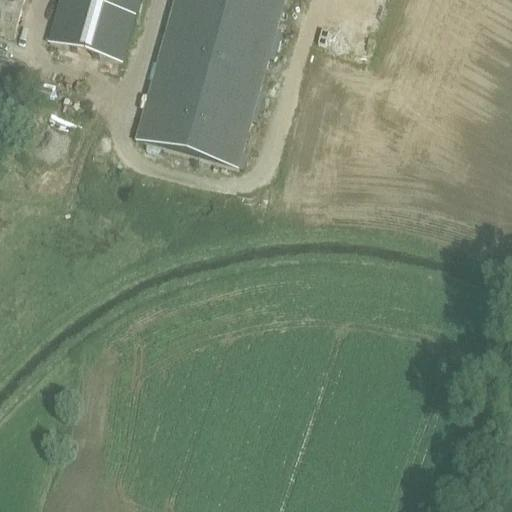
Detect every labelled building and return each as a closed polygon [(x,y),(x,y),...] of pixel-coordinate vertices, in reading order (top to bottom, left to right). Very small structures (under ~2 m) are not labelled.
[(0,0),(0,38),(12,41),(22,0),(0,0)] [(60,0),(48,46),(123,66),(140,0),(60,0)] [(176,0),(136,144),(238,172),(286,0),(176,0)] [(0,106),(14,110),(19,95),(31,98),(37,75),(25,72),(25,71),(0,64),(0,106)] [(35,100),(49,104),(51,94),(38,91),(35,100)] [(18,129),(21,120),(4,115),(1,124),(18,129)] [(41,123),(29,136),(39,145),(51,132),(41,123)]
